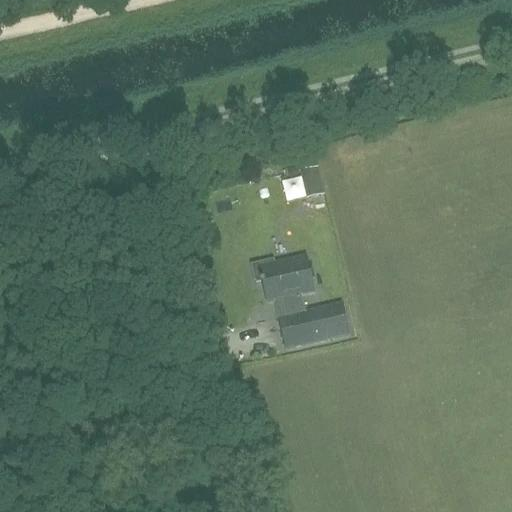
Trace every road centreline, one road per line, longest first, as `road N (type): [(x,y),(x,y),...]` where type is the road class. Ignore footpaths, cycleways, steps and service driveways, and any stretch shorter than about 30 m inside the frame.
road 1 (unclassified): [(0,178),(511,52)]
road 2 (track): [(269,511),(216,350)]
road 3 (track): [(135,0),(0,33)]
